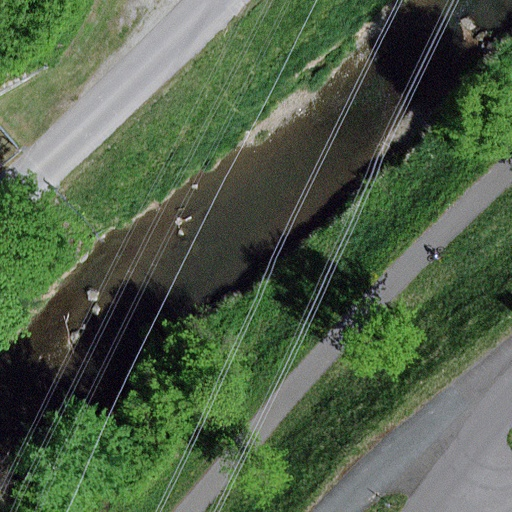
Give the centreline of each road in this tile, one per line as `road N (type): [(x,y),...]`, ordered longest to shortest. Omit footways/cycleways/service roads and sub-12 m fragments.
road 1 (track): [(511,175),(350,337),(199,511)]
road 2 (track): [(348,511),(463,406),(511,373)]
road 3 (track): [(432,511),(511,407)]
